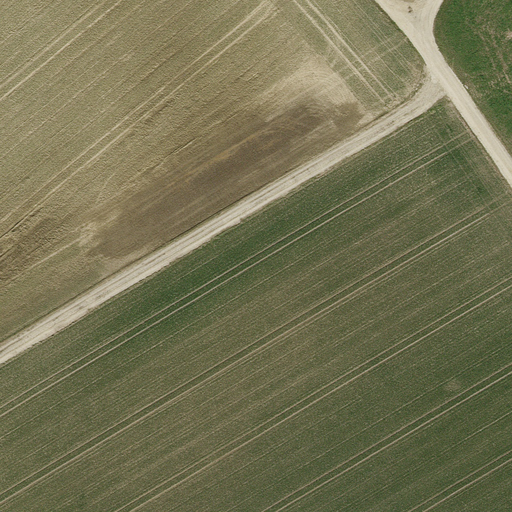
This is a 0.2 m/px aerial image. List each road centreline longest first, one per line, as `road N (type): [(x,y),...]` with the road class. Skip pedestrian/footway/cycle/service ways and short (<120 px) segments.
road 1 (track): [(444,71),(406,112),(0,353)]
road 2 (track): [(386,0),(428,46),(511,170)]
